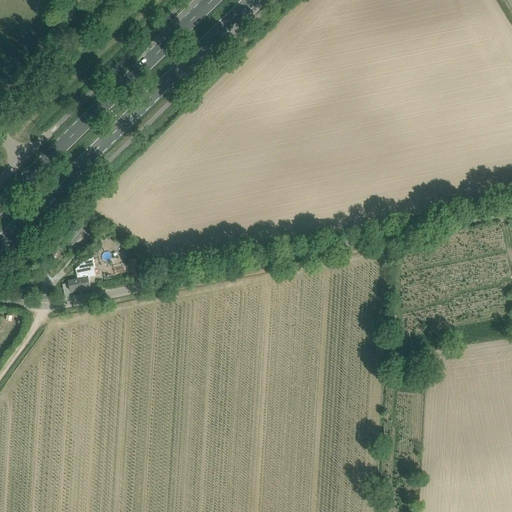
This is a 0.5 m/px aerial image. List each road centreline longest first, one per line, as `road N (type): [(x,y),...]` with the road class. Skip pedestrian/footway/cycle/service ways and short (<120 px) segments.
road 1 (unclassified): [(0,300),(44,307),(511,213)]
road 2 (primary): [(0,239),(248,0)]
road 3 (primary): [(215,0),(0,208)]
